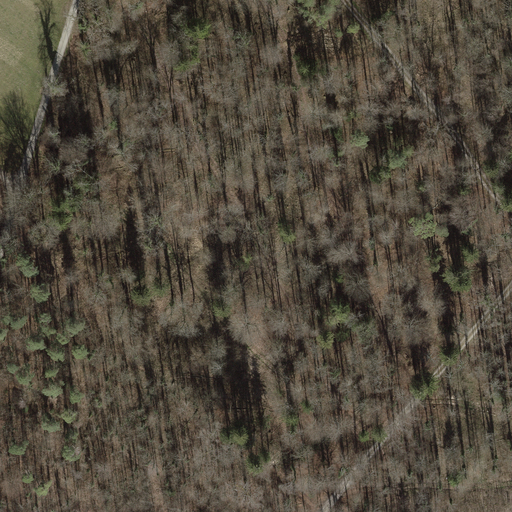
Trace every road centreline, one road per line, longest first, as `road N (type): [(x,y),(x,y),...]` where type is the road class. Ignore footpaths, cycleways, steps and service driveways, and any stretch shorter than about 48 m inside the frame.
road 1 (track): [(321,511),(511,290)]
road 2 (track): [(0,253),(78,0)]
